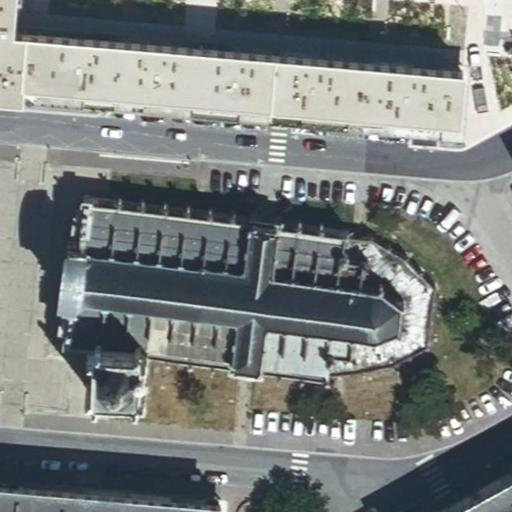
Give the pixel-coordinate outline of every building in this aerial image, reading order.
[(14,15),(14,0),(0,0),(0,77),(171,92),(175,43),(12,30),(14,15)] [(218,96),(222,47),(202,46),(175,43),(171,92),(198,94),(218,96)] [(218,96),(459,116),(464,68),(222,47),(218,96)] [(458,129),(459,116),(218,96),(198,94),(171,92),(0,77),(0,93),(197,110),(458,129)] [(231,365),(230,370),(239,371),(242,369),(251,370),(254,373),(262,374),(262,369),(278,371),(278,374),(281,375),(282,371),(301,373),(300,378),(303,378),(304,374),(325,377),(327,380),(329,378),(327,375),(351,373),(352,375),(355,374),(354,372),(370,368),(371,371),(373,370),(373,368),(390,364),(391,367),(394,366),(393,363),(407,356),(408,358),(411,357),(409,355),(425,347),(427,349),(429,347),(426,344),(429,328),(431,329),(431,326),(429,326),(432,309),(434,309),(434,307),(432,307),(434,290),(437,289),(435,286),(433,287),(421,274),(423,273),(421,271),(419,273),(408,259),(409,258),(406,256),(405,257),(390,249),(391,246),(389,245),(388,248),(372,238),(373,236),(371,236),(370,238),(345,235),(349,232),(347,229),(343,232),(322,229),(323,226),(320,226),(320,229),(300,227),(301,223),(298,223),(297,226),(281,224),(281,220),(279,220),(280,218),(276,218),(276,220),(274,220),(273,221),(270,220),(270,223),(260,222),(260,219),(258,219),(258,217),(257,217),(257,215),(253,215),(253,217),(252,217),(251,221),(234,218),(235,215),(231,215),(231,218),(212,215),(213,212),(210,212),(209,215),(189,213),(190,209),(186,209),(186,212),(167,210),(167,206),(164,206),(164,210),(145,207),(145,204),(142,203),(141,207),(121,204),(122,201),(119,200),(118,203),(92,200),(92,198),(87,198),(87,199),(86,199),(85,200),(84,200),(83,204),(85,204),(84,213),(82,212),(82,214),(77,213),(75,226),(80,227),(80,228),(81,228),(80,244),(73,244),(73,245),(68,244),(66,258),(71,258),(68,282),(63,282),(61,294),(66,295),(66,296),(72,297),(70,312),(69,312),(68,315),(63,314),(62,327),(67,328),(67,329),(68,329),(67,337),(66,337),(65,342),(66,342),(66,343),(67,343),(67,345),(72,345),(72,343),(89,346),(88,351),(93,352),(91,386),(87,386),(86,393),(91,393),(91,395),(93,395),(93,400),(98,400),(99,395),(113,396),(132,398),(132,403),(139,403),(139,398),(141,398),(142,395),(147,396),(147,389),(141,389),(143,372),(144,371),(146,368),(146,365),(146,364),(143,361),(144,356),(147,356),(147,354),(167,357),(167,360),(170,361),(170,357),(190,360),(189,363),(192,363),(193,360),(211,362),(211,366),(214,366),(215,363),(231,365)] [(511,511),(511,474),(443,511),(511,511)] [(0,497),(168,511),(220,511),(222,500),(0,481),(0,497)] [(0,511),(168,511),(0,497),(0,511)]
